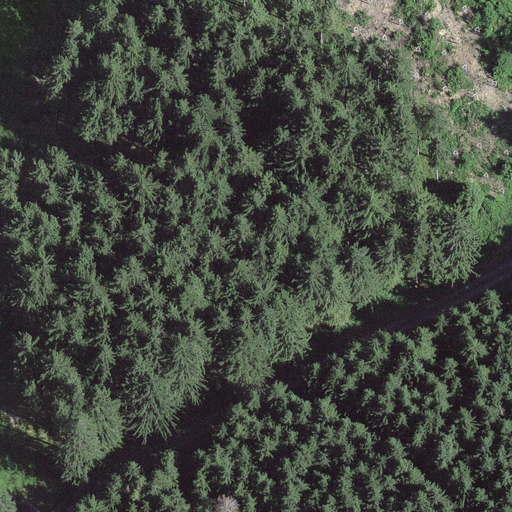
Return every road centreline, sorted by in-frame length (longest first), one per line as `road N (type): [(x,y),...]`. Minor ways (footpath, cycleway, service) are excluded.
road 1 (unclassified): [(74,511),(258,391),(348,352),(511,261)]
road 2 (track): [(447,511),(395,455),(258,391)]
